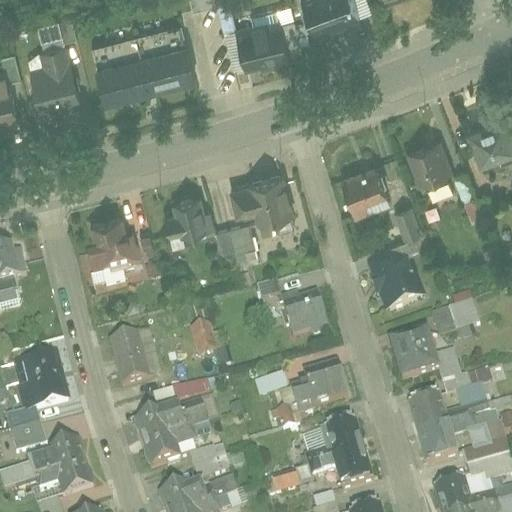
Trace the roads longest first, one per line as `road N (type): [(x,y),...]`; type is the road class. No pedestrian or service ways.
road 1 (residential): [(412,511),(295,118)]
road 2 (residential): [(44,184),(89,369),(136,511)]
road 3 (tertiary): [(295,118),(44,184)]
road 4 (tertiary): [(497,37),(295,118)]
